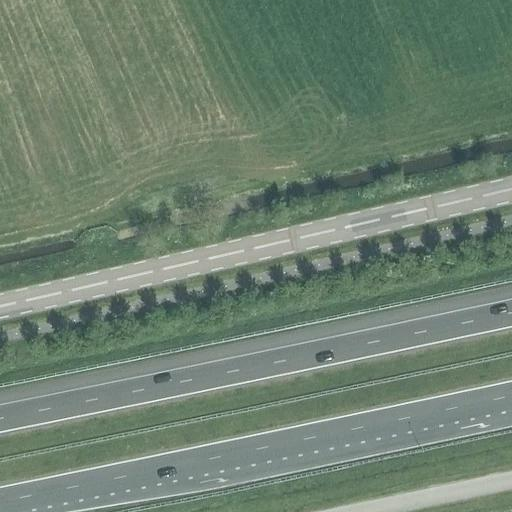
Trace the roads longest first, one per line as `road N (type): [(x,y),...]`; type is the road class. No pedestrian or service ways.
road 1 (tertiary): [(0,307),(511,190)]
road 2 (motorway): [(0,502),(511,396)]
road 3 (motorway): [(511,313),(0,418)]
road 4 (unclassified): [(363,511),(511,480)]
